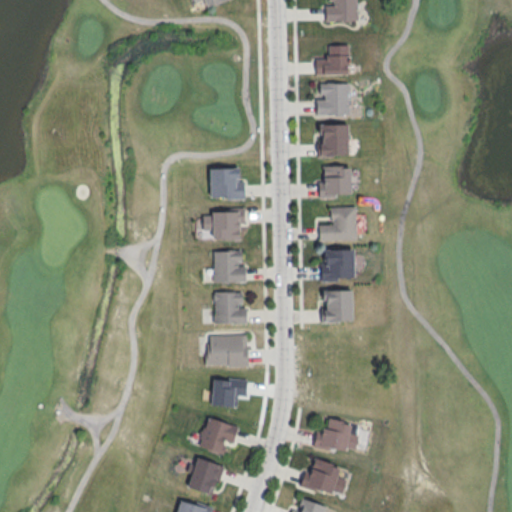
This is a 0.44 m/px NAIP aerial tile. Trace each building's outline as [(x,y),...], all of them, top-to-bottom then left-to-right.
[(192,0),(196,10),(224,0),(192,0)] [(355,0),(324,0),(324,21),(357,20),(355,0)] [(348,43),(349,72),(314,74),(314,60),(326,58),(327,44),(348,43)] [(315,82),(347,82),(348,116),(315,116),(315,82)] [(318,123),(347,122),(348,155),(317,156),(316,140),(319,140),(318,123)] [(350,164),(350,192),(335,193),(335,197),(317,197),(317,181),(323,181),(322,165),(350,164)] [(209,167),(237,166),(238,181),(243,181),(243,198),(225,199),(225,196),(210,196),(209,167)] [(355,206),(356,239),(318,240),(318,224),(330,223),(330,206),(355,206)] [(244,207),(244,223),(238,223),(239,239),(211,240),(211,229),(202,229),(201,214),(211,214),(211,210),(232,209),(232,207),(244,207)] [(353,247),(353,277),(337,278),(337,280),(319,281),(319,263),(324,263),(324,248),(353,247)] [(212,249),(241,249),(241,260),(236,260),(236,266),(245,266),(245,281),(212,282),(212,249)] [(350,289),(351,320),(320,322),(319,290),(350,289)] [(212,291),(241,291),(241,302),(237,302),(237,307),(246,307),(246,323),(212,323),(212,291)] [(246,333),(208,335),(208,343),(206,343),(206,354),(204,354),(204,364),(227,363),(227,366),(247,366),(246,333)] [(206,416),(237,426),(226,455),(196,445),(206,416)] [(328,416),(351,422),(348,432),(357,434),(354,449),(345,447),(344,450),(329,446),(328,450),(312,446),(315,431),(320,432),(322,426),(326,427),(328,416)] [(196,455),(223,466),(218,481),(215,479),(209,494),(185,485),(196,455)] [(313,457),(332,463),(331,465),(339,467),(337,475),(346,478),(341,493),(331,490),(330,493),(316,488),(315,491),(298,486),(303,470),(308,472),(313,457)] [(301,497),(325,505),(322,511),(289,511),(290,509),(296,510),(301,497)] [(174,511),(180,498),(207,506),(204,511),(174,511)]
